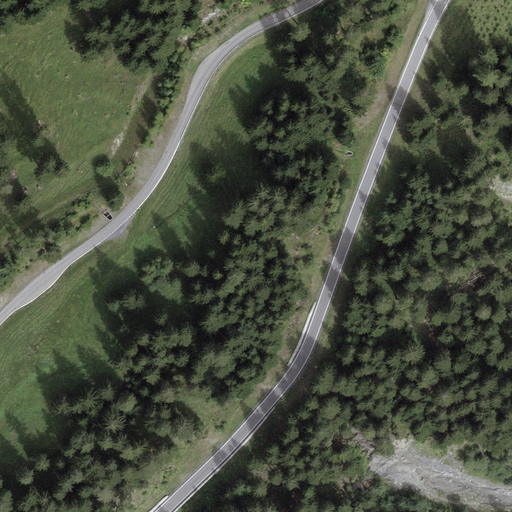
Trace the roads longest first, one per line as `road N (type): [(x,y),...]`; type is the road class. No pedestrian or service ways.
road 1 (tertiary): [(443,0),(301,358),(164,511)]
road 2 (tertiary): [(310,0),(218,58),(140,199),(0,319)]
